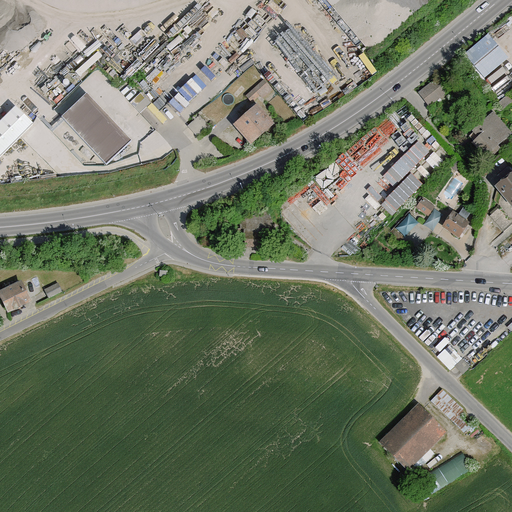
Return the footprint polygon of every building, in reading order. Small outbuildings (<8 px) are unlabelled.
[(277,17),(288,29),(306,13),(295,0),(277,17)] [(511,57),(493,34),(467,54),(487,78),(511,58),(511,57)] [(330,82),(289,35),(280,43),(321,90),(330,82)] [(209,66),(181,90),(191,102),(220,77),(209,66)] [(438,78),(420,93),(430,106),(448,91),(438,78)] [(264,80),(247,95),(252,101),(260,94),(263,97),(272,89),(264,80)] [(109,164),(135,141),(91,93),(64,118),(75,130),(76,129),(109,164)] [(511,96),(510,94),(499,103),(504,109),(511,101),(511,96)] [(223,106),(217,99),(209,105),(215,112),(223,106)] [(273,122),(257,104),(236,123),(252,141),(273,122)] [(511,132),(494,113),(474,131),(475,132),(470,136),(475,142),(474,143),(489,160),(501,149),(497,145),(511,132)] [(200,116),(188,127),(199,138),(210,128),(200,116)] [(328,168),(292,195),(294,198),(295,197),(297,199),(299,198),(303,202),(330,182),(331,181),(329,178),(353,157),(352,156),(366,144),(361,138),(328,168)] [(402,182),(434,153),(423,141),(391,170),(402,182)] [(426,183),(451,157),(441,147),(415,173),(426,183)] [(353,157),(329,178),(331,181),(330,182),(338,190),(350,180),(361,170),(363,169),(353,157)] [(456,160),(450,164),(456,171),(461,166),(456,160)] [(361,170),(350,180),(356,186),(367,177),(361,170)] [(501,207),(491,216),(504,232),(511,224),(511,176),(498,188),(495,200),(501,207)] [(434,207),(423,199),(417,207),(428,215),(434,207)] [(471,213),(464,208),(458,216),(466,221),(471,213)] [(241,220),(241,228),(245,229),(245,233),(246,233),(260,234),(260,233),(274,233),(275,225),(272,225),(273,220),(271,220),(271,216),(269,216),(269,210),(241,220)] [(411,213),(399,227),(409,235),(421,220),(411,213)] [(458,216),(454,213),(444,227),(459,237),(469,223),(466,221),(458,216)] [(333,217),(332,230),(352,232),(356,233),(357,219),(333,217)] [(331,230),(329,252),(350,254),(352,232),(332,230),(331,230)] [(260,234),(246,233),(245,246),(260,246),(260,244),(260,234)] [(260,234),(260,244),(284,245),(281,235),(274,234),(274,233),(260,233),(260,234)] [(511,240),(497,252),(500,256),(511,248),(511,247),(511,240)] [(31,304),(21,284),(0,293),(0,299),(2,298),(9,314),(31,304)] [(58,284),(45,290),(50,299),(63,292),(58,284)] [(453,347),(442,356),(452,367),(463,358),(453,347)] [(470,368),(463,360),(456,366),(463,374),(470,368)] [(434,400),(444,410),(452,402),(450,400),(454,397),(445,389),(434,400)] [(444,430),(418,404),(379,442),(405,468),(444,430)] [(433,473),(442,488),(475,466),(465,452),(433,473)]
